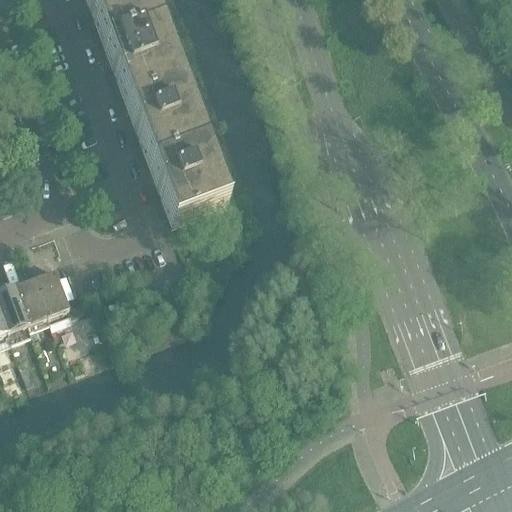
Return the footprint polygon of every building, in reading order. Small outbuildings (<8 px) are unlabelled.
[(139,0),(82,0),(104,56),(153,38),(139,0)] [(176,97),(153,38),(104,56),(126,116),(176,97)] [(126,116),(149,175),(198,157),(176,97),(126,116)] [(198,157),(149,175),(171,235),(220,216),(198,157)] [(53,281),(32,288),(48,332),(50,336),(71,328),(69,324),(53,281)] [(12,296),(28,339),(48,332),(32,288),(12,296)] [(0,326),(8,347),(9,351),(30,344),(28,339),(12,296),(11,291),(10,291),(0,294),(0,326)] [(117,301),(101,307),(107,323),(123,318),(117,301)] [(0,354),(9,351),(8,347),(0,326),(0,354)] [(98,333),(90,336),(92,342),(101,339),(98,333)] [(25,373),(18,375),(25,393),(31,391),(31,390),(32,387),(28,374),(25,373)]
